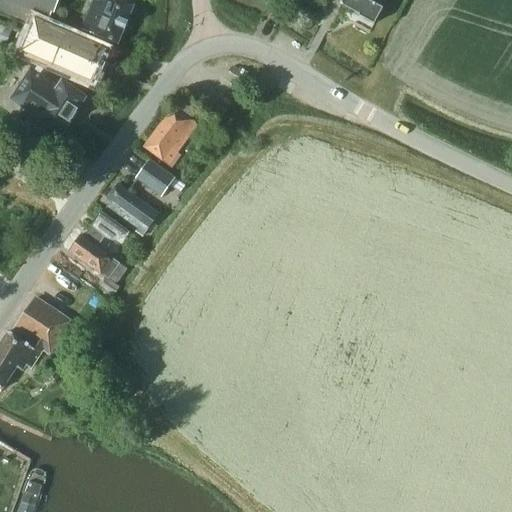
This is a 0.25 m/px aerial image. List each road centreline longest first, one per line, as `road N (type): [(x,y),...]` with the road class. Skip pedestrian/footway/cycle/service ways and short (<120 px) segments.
road 1 (tertiary): [(511,183),(257,47),(203,49)]
road 2 (tertiary): [(0,315),(174,74),(203,49)]
